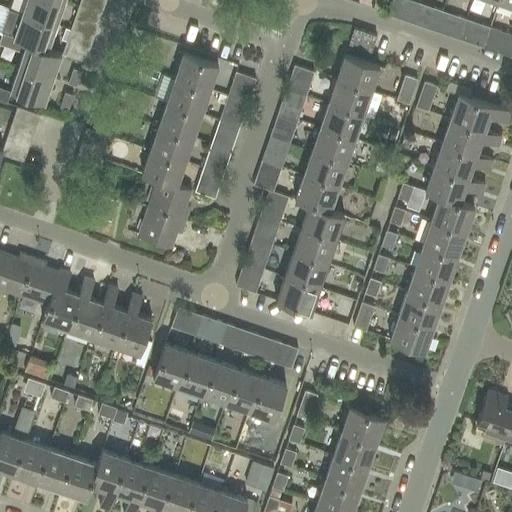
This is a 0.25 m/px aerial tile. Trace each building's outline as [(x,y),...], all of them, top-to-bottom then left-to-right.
[(26,0),(22,13),(57,25),(65,1),(63,0),(26,0)] [(411,0),(410,0),(404,20),(412,22),(419,3),(411,0)] [(98,25),(102,14),(80,6),(76,17),(98,25)] [(435,8),(428,28),(436,31),(443,11),(435,8)] [(49,49),(49,48),(57,25),(22,13),(14,38),(27,42),(49,49)] [(458,16),(452,36),(460,39),(467,19),(458,16)] [(482,24),(475,44),(484,47),(491,27),(482,24)] [(354,28),(349,43),(371,51),(377,35),(354,28)] [(90,49),(94,37),(71,30),(67,41),(90,49)] [(511,34),(506,32),(499,52),(508,55),(511,41),(511,34)] [(27,42),(19,66),(53,78),(62,53),(49,48),(49,49),(27,42)] [(174,77),(209,89),(217,64),(183,52),(174,77)] [(336,79),(371,91),(379,66),(344,54),(336,79)] [(45,103),(53,78),(19,66),(11,91),(45,103)] [(82,71),(74,68),(69,82),(77,85),(82,71)] [(233,80),(253,86),(255,78),(236,71),(233,80)] [(418,78),(406,74),(397,99),(409,103),(418,78)] [(209,89),(174,77),(166,101),(201,112),(209,89)] [(336,79),(328,103),(362,114),(371,91),(336,79)] [(309,87),(289,80),(286,88),(306,95),(309,87)] [(437,85),(425,81),(416,106),(429,110),(437,85)] [(74,95),(65,92),(61,107),(70,109),(74,95)] [(458,92),(449,117),(484,129),(489,114),(506,120),(509,110),(458,92)] [(225,103),(244,110),(247,102),(228,95),(225,103)] [(193,136),(201,112),(166,101),(158,125),(193,136)] [(319,126),(354,138),(362,114),(328,103),(319,126)] [(301,110),(281,104),(278,112),(298,119),(301,110)] [(13,118),(36,126),(40,113),(17,106),(13,118)] [(449,117),(441,140),(476,152),(481,138),(498,144),(501,135),(484,129),(449,117)] [(36,126),(13,118),(9,130),(32,137),(36,126)] [(217,127),(222,129),(236,134),(239,126),(219,119),(217,127)] [(150,148),(185,160),(193,136),(158,125),(150,148)] [(346,162),(354,138),(319,126),(311,150),(346,162)] [(273,127),(272,129),(270,136),(290,142),(292,134),(273,127)] [(87,128),(83,140),(106,147),(110,135),(87,128)] [(9,130),(5,141),(28,149),(32,137),(9,130)] [(102,159),(106,147),(83,140),(79,151),(102,159)] [(441,140),(433,164),(468,176),(473,163),(490,169),(494,158),(476,152),(441,140)] [(28,149),(5,141),(3,148),(3,149),(2,154),(24,161),(28,149)] [(228,158),(231,149),(211,143),(208,151),(228,158)] [(177,184),(185,160),(150,148),(142,173),(158,179),(158,178),(177,184)] [(338,185),(346,162),(311,150),(303,173),(338,185)] [(98,171),(102,159),(79,151),(75,163),(98,171)] [(284,158),(265,151),(262,159),(282,166),(284,158)] [(485,182),(468,176),(433,164),(424,190),(439,195),(439,194),(460,201),(465,186),(482,192),(485,182)] [(220,182),(223,173),(203,166),(200,175),(220,182)] [(329,210),(330,209),(338,185),(303,173),(294,199),(309,204),(309,203),(329,210)] [(273,190),(276,181),(257,175),(254,183),(273,190)] [(158,179),(149,205),(186,218),(190,205),(186,203),(191,188),(177,184),(158,178),(158,179)] [(414,186),(404,182),(398,197),(409,201),(414,186)] [(439,195),(430,219),(465,231),(474,206),(460,201),(439,194),(439,195)] [(105,195),(98,216),(111,220),(118,199),(105,195)] [(309,204),(301,226),(335,238),(344,214),(330,209),(329,210),(309,203),(309,204)] [(280,219),(283,211),(263,204),(260,212),(280,219)] [(186,218),(149,205),(139,233),(171,244),(177,229),(182,231),(186,218)] [(406,209),(395,206),(390,220),(400,224),(406,209)] [(457,255),(465,231),(430,219),(422,242),(457,255)] [(327,263),(335,238),(301,226),(292,251),(327,263)] [(271,243),(274,235),(255,228),(252,236),(271,243)] [(398,233),(387,230),(382,245),(393,248),(398,233)] [(414,266),(449,279),(457,255),(422,242),(414,266)] [(292,251),(284,275),(319,287),(327,263),(292,251)] [(0,264),(0,287),(20,294),(33,257),(20,252),(18,257),(4,252),(0,264)] [(263,267),(266,259),(246,252),(244,260),(263,267)] [(389,257),(378,254),(374,268),(384,272),(389,257)] [(33,257),(20,294),(48,303),(59,271),(45,266),(46,261),(33,257)] [(406,290),(441,302),(449,279),(414,266),(406,290)] [(42,319),(67,328),(79,293),(64,288),(70,271),(60,268),(59,271),(48,303),(42,319)] [(310,312),(319,287),(284,275),(276,300),(310,312)] [(84,276),(79,293),(67,328),(90,336),(102,301),(88,296),(94,280),(84,276)] [(254,292),(258,282),(238,276),(235,285),(254,292)] [(381,281),(371,278),(366,292),(376,296),(381,281)] [(108,285),(102,301),(90,336),(114,344),(126,309),(112,304),(118,288),(108,285)] [(398,314),(432,326),(441,302),(406,290),(398,314)] [(132,293),(126,309),(114,344),(139,353),(151,318),(136,313),(142,296),(132,293)] [(374,305),(362,301),(354,326),(366,330),(374,305)] [(185,309),(177,306),(170,326),(179,328),(185,309)] [(209,317),(201,314),(194,334),(202,337),(209,317)] [(432,326),(398,314),(389,339),(424,351),(432,326)] [(233,325),(225,322),(218,342),(226,345),(233,325)] [(257,333),(248,330),(242,350),(250,353),(257,333)] [(15,345),(18,338),(9,335),(7,343),(14,345),(15,345)] [(280,341),(272,338),(265,358),(274,361),(280,341)] [(153,377),(177,385),(189,350),(165,342),(153,377)] [(213,359),(189,350),(177,385),(201,393),(213,359)] [(24,367),(47,375),(52,359),(30,351),(24,367)] [(237,367),(213,359),(201,393),(225,402),(237,367)] [(261,375),(237,367),(225,402),(249,410),(261,375)] [(261,375),(249,410),(274,418),(286,384),(261,375)] [(45,383),(31,378),(27,389),(42,394),(45,383)] [(69,391),(54,386),(51,397),(65,401),(69,391)] [(318,394),(305,389),(297,414),(310,418),(318,394)] [(473,431),(503,442),(511,417),(511,397),(487,389),(473,431)] [(93,399),(78,394),(75,405),(89,410),(93,399)] [(21,402),(14,425),(29,429),(35,406),(21,402)] [(117,407),(102,402),(99,413),(113,418),(117,409),(117,407)] [(341,430),(375,441),(384,417),(349,405),(341,430)] [(124,424),(127,412),(117,409),(113,418),(113,420),(124,424)] [(511,417),(503,442),(511,444),(511,417)] [(305,428),(294,424),(289,438),(300,442),(305,428)] [(0,433),(0,468),(14,473),(26,438),(1,430),(0,433)] [(341,430),(333,454),(367,465),(375,441),(341,430)] [(50,446),(26,438),(14,473),(38,481),(50,446)] [(74,455),(50,446),(38,481),(62,489),(74,455)] [(297,451),(286,447),(281,462),(292,466),(297,451)] [(109,509),(115,492),(127,457),(102,449),(98,463),(91,484),(105,489),(100,506),(109,509)] [(359,489),(367,465),(333,454),(325,478),(359,489)] [(98,463),(74,455),(62,489),(87,498),(91,484),(98,463)] [(151,466),(127,457),(115,492),(129,497),(124,511),(134,511),(139,500),(151,466)] [(274,467),(253,460),(246,483),(267,490),(274,467)] [(161,511),(163,508),(175,474),(151,466),(139,500),(153,505),(150,511),(161,511)] [(288,475),(277,471),(272,486),(283,490),(288,475)] [(187,511),(198,482),(175,474),(163,508),(173,511),(187,511)] [(316,502),(347,511),(351,511),(359,489),(325,478),(316,502)] [(214,511),(222,490),(198,482),(187,511),(214,511)] [(222,490),(214,511),(242,511),(247,498),(222,490)] [(276,511),(281,499),(269,495),(264,511),(268,511),(276,511)] [(347,511),(316,502),(312,511),(347,511)]
